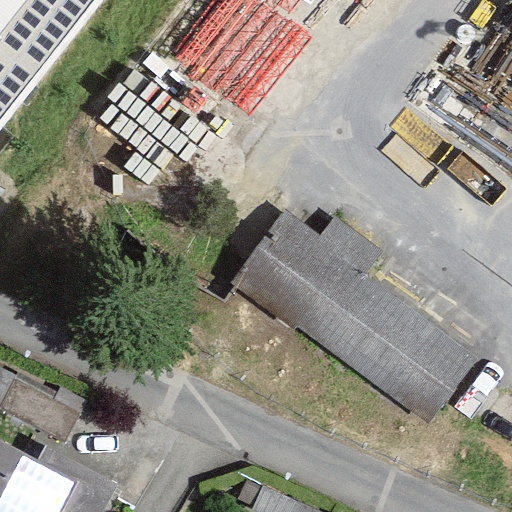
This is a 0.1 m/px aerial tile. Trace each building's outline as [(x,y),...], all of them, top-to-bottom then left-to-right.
[(100,0),(0,0),(0,127),(2,126),(100,0)] [(243,264),(434,418),(485,355),(294,201),(243,264)] [(81,414),(16,380),(1,408),(66,442),(72,429),(81,414)] [(39,461),(0,440),(0,511),(106,511),(121,484),(48,444),(39,461)] [(319,511),(264,487),(252,511),(319,511)]
